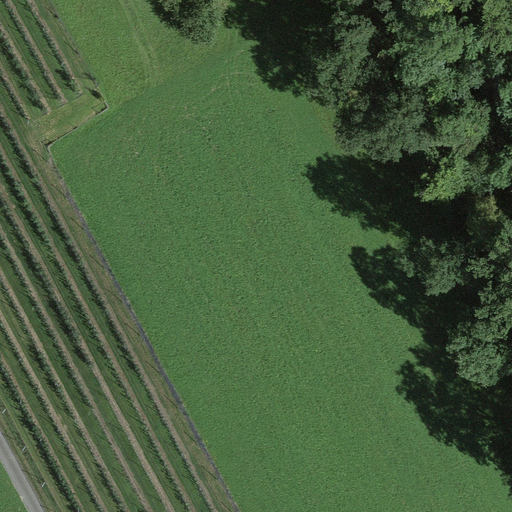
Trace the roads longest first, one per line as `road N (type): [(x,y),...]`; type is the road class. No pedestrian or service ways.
road 1 (track): [(471,0),(511,144)]
road 2 (unclassified): [(0,395),(56,511)]
